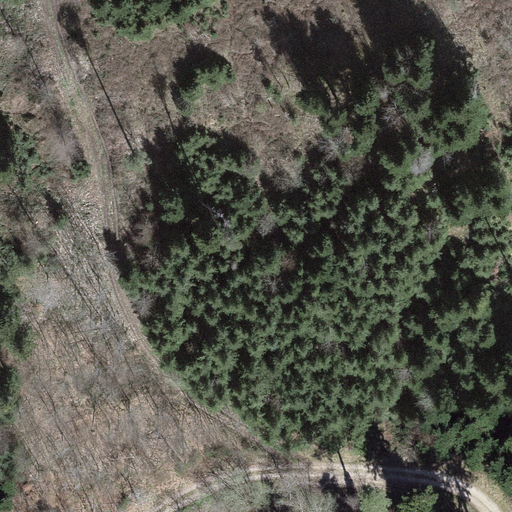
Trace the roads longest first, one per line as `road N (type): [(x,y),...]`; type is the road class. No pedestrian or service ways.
road 1 (track): [(498,511),(475,488),(430,475),(261,467),(205,481),(156,511)]
road 2 (track): [(110,243),(137,327),(166,373),(304,468)]
